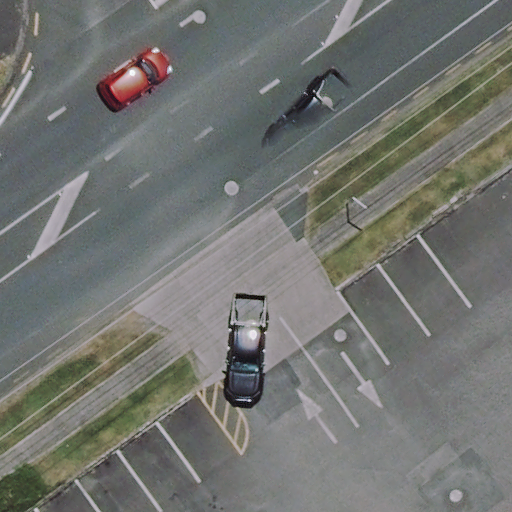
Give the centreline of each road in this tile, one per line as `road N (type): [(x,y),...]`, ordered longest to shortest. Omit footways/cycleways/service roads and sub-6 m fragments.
road 1 (tertiary): [(0,264),(232,92)]
road 2 (tertiary): [(232,92),(361,0)]
road 3 (residential): [(232,92),(154,0)]
